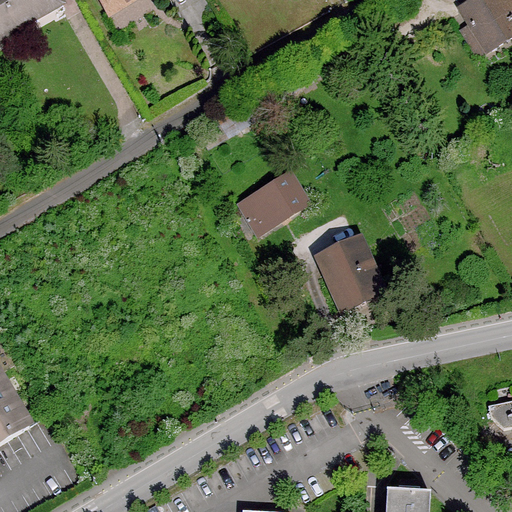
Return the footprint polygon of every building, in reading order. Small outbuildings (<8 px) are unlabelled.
[(0,0),(0,37),(14,29),(17,35),(60,8),(54,0),(0,0)] [(97,0),(107,16),(134,0),(97,0)] [(511,0),(482,0),(457,16),(482,58),(511,39),(511,0)] [(14,29),(0,37),(0,45),(17,35),(14,29)] [(285,181),(240,208),(257,236),(302,209),(285,181)] [(384,295),(360,245),(341,255),(346,266),(328,275),(346,313),(384,295)] [(346,266),(341,255),(323,264),(328,275),(346,266)] [(162,327),(114,355),(127,376),(148,413),(184,392),(166,355),(174,349),(162,327)] [(127,376),(114,355),(92,368),(105,389),(127,376)] [(0,450),(32,433),(0,376),(0,450)] [(511,407),(491,412),(495,428),(505,434),(511,432),(511,407)] [(418,511),(420,494),(377,491),(375,511),(418,511)]
